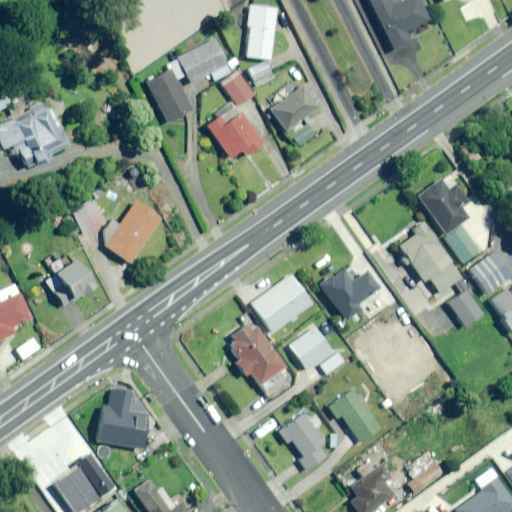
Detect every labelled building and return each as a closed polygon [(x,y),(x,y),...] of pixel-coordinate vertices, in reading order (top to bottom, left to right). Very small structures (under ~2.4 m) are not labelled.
[(403,0),(389,7),(385,0),(365,0),(391,52),(408,43),(403,32),(427,20),(417,0),(403,0)] [(274,9),(248,6),(246,27),(248,27),(244,57),(268,60),(274,9)] [(237,64),(234,58),(224,63),(213,40),(168,63),(176,80),(184,76),(188,84),(209,74),(213,82),(236,70),(234,65),(237,64)] [(273,79),(265,62),(246,71),(254,88),(273,79)] [(190,111),(169,70),(144,83),(165,124),(190,111)] [(252,95),(236,71),(219,83),(235,107),(252,95)] [(268,100),(273,107),(267,112),(282,132),(315,109),(300,88),(284,99),(279,92),(268,100)] [(0,109),(10,105),(3,89),(0,89),(0,109)] [(261,145),(230,101),(212,113),(216,118),(204,126),(226,159),(238,151),(243,157),(261,145)] [(60,133),(42,102),(0,126),(0,150),(4,149),(8,156),(15,152),(26,171),(68,147),(60,133)] [(306,126),(289,137),(295,147),(312,135),(306,126)] [(446,190),(438,180),(415,197),(443,236),(466,219),(458,208),(465,203),(452,185),(446,190)] [(511,183),(503,190),(511,202),(511,183)] [(81,237),(89,233),(105,225),(94,204),(70,216),(81,237)] [(146,240),(119,221),(108,238),(102,246),(128,264),(146,240)] [(459,279),(421,224),(409,232),(411,234),(395,245),(421,282),(427,279),(437,294),(459,279)] [(477,252),(460,227),(444,238),(460,263),(477,252)] [(91,286),(73,260),(43,281),(61,307),(91,286)] [(502,286),(482,260),(465,272),(478,289),(483,286),(490,295),(502,286)] [(377,288),(364,271),(348,283),(338,270),(317,286),(343,322),(359,310),(355,305),(377,288)] [(270,333),(288,321),(290,324),(297,320),(294,316),(310,304),(289,275),(249,304),(270,333)] [(505,288),(487,300),(501,319),(499,321),(508,334),(511,331),(511,289),(508,292),(505,288)] [(481,316),(463,291),(445,304),(462,329),(481,316)] [(30,319),(19,294),(0,302),(0,340),(13,335),(10,327),(30,319)] [(412,321),(399,303),(391,309),(396,316),(395,317),(403,328),(412,321)] [(289,378),(246,315),(239,320),(244,326),(230,335),(233,339),(225,345),(236,361),(233,363),(242,377),(248,373),(263,396),(289,378)] [(403,328),(401,330),(412,344),(423,336),(412,321),(403,328)] [(379,332),(372,323),(363,330),(370,339),(379,332)] [(331,352),(313,327),(286,346),(304,371),(331,352)] [(39,350),(32,338),(14,350),(22,361),(39,350)] [(343,362),(336,352),(317,365),(324,375),(343,362)] [(128,394),(110,390),(107,408),(100,406),(94,442),(138,449),(144,416),(125,413),(128,394)] [(379,429),(350,390),(326,408),(335,419),(339,416),(359,444),(379,429)] [(311,418),(305,410),(275,432),(285,444),(289,441),(301,458),(296,461),(304,472),(326,456),(319,446),(323,443),(306,421),(311,418)] [(426,453),(406,469),(413,479),(403,487),(410,497),(441,473),(426,453)] [(354,511),(369,511),(392,497),(383,485),(391,480),(382,466),(349,488),(355,498),(348,503),(354,511)] [(168,511),(167,511),(148,483),(134,493),(146,511),(186,511),(181,504),(168,511)] [(510,511),(511,511),(511,508),(492,487),(454,511),(510,511)] [(121,511),(115,502),(100,511),(121,511)]
